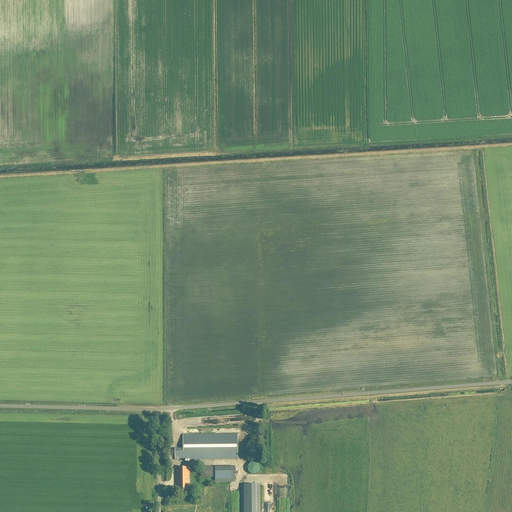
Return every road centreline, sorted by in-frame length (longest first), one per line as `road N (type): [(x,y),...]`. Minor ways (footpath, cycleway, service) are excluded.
road 1 (unclassified): [(159,409),(511,382)]
road 2 (unclassified): [(159,409),(0,405)]
